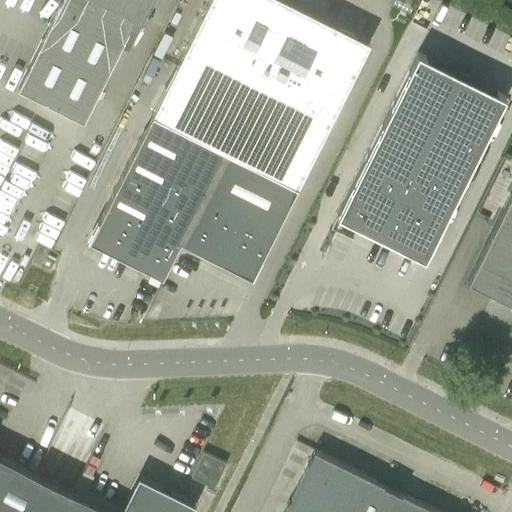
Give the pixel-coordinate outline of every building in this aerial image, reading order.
[(60,0),(17,87),(83,120),(142,0),(60,0)] [(297,185),(369,40),(289,0),(208,0),(152,112),(297,185)] [(337,214),(425,258),(505,95),(417,52),(337,214)] [(296,187),(156,115),(89,250),(151,285),(190,213),(263,259),(296,187)] [(511,188),(467,279),(511,301),(511,188)] [(442,511),(314,448),(282,511),(442,511)] [(213,487),(226,462),(203,451),(191,476),(213,487)] [(0,511),(190,511),(195,503),(194,502),(192,505),(140,479),(123,511),(115,511),(0,454),(0,511)]
